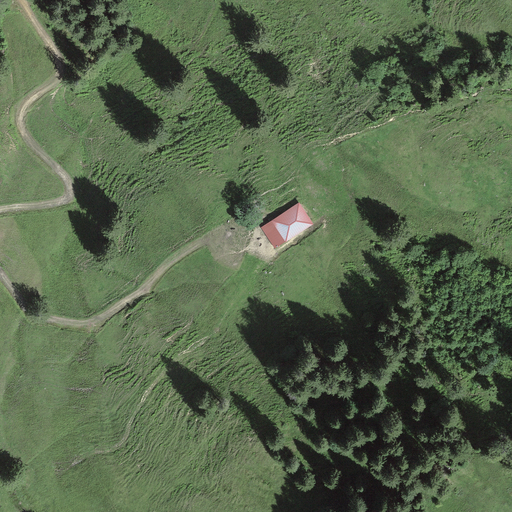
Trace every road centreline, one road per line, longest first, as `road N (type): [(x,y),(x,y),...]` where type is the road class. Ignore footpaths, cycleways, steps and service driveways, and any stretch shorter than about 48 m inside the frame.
road 1 (track): [(0,212),(58,203),(65,191),(58,171),(16,126),(26,102),(59,69),(22,0)]
road 2 (track): [(222,227),(83,325),(24,310),(0,278)]
